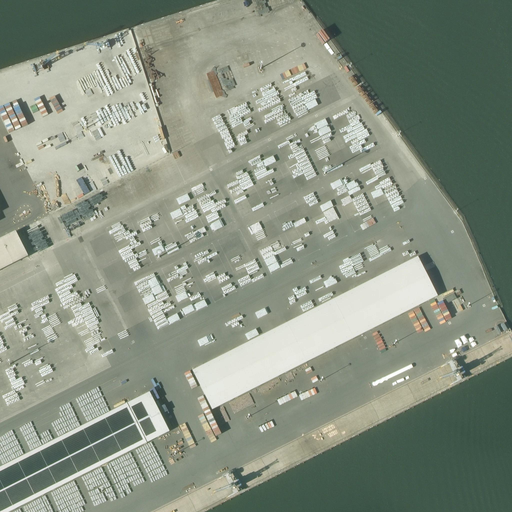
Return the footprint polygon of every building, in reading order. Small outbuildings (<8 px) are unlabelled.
[(329,234),(338,230),(336,225),(327,229),(329,234)] [(13,263),(28,256),(17,232),(0,239),(0,245),(4,243),(13,263)] [(417,257),(192,371),(211,410),(436,296),(417,257)] [(456,299),(453,294),(443,299),(445,304),(456,299)] [(124,405),(0,467),(0,511),(5,511),(169,430),(149,392),(124,405)]
